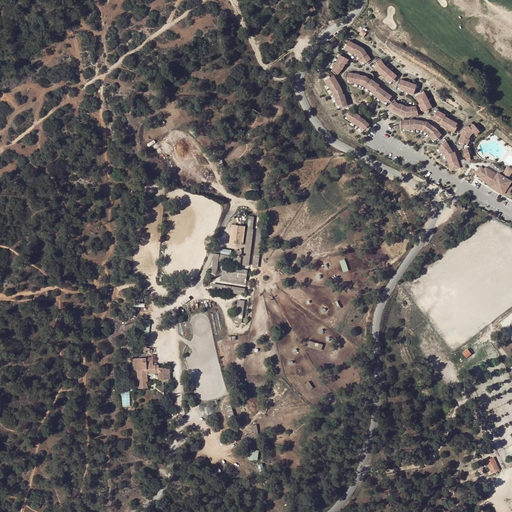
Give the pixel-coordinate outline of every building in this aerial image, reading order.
[(362,57),(361,60),(369,64),(374,53),(351,41),(347,49),(362,57)] [(393,83),(400,76),(382,59),(375,66),(393,83)] [(338,75),(328,79),(341,109),(351,105),(338,75)] [(402,89),(416,94),(419,84),(401,78),(399,85),(403,86),(402,89)] [(428,92),(418,95),(424,111),(434,108),(428,92)] [(416,118),(419,109),(394,99),(391,108),(416,118)] [(456,132),(461,123),(439,110),(434,119),(456,132)] [(469,122),(460,141),(469,145),(475,132),(480,134),(483,128),(469,122)] [(468,161),(474,159),(470,147),(464,149),(468,161)] [(511,174),(511,168),(508,166),(503,174),(502,175),(497,172),(496,173),(486,167),(485,169),(480,166),(475,175),(479,177),(478,179),(491,186),(490,188),(503,197),(506,193),(509,195),(511,190),(511,186),(511,183),(511,181),(509,179),(509,178),(511,174)] [(247,216),(241,265),(247,266),(252,229),(251,229),(252,216),(247,216)] [(256,220),(251,267),(256,268),(262,220),(256,220)] [(230,224),(227,244),(241,245),(244,226),(230,224)] [(237,257),(218,254),(217,261),(239,264),(239,257),(238,257),(237,257)] [(224,263),(222,277),(246,281),(248,270),(228,267),(224,263)] [(245,290),(213,285),(212,290),(244,295),(245,290)] [(243,300),(238,300),(234,323),(240,324),(243,300)] [(143,319),(142,334),(150,334),(151,320),(143,319)] [(478,418),(505,467),(511,463),(511,371),(490,331),(443,357),(478,418)] [(307,340),(306,346),(321,351),(323,344),(307,340)] [(155,373),(155,364),(153,364),(152,357),(136,358),(136,370),(137,389),(148,388),(147,374),(155,373)] [(169,367),(158,368),(158,373),(159,380),(170,379),(169,367)] [(229,403),(224,404),(230,424),(236,422),(229,403)] [(254,433),(243,437),(244,441),(260,436),(257,424),(252,426),(254,433)] [(258,451),(249,450),(248,458),(257,460),(258,451)] [(493,464),(491,458),(488,460),(487,458),(484,459),(488,466),(493,464)] [(493,464),(488,466),(492,474),(497,471),(493,464)]
